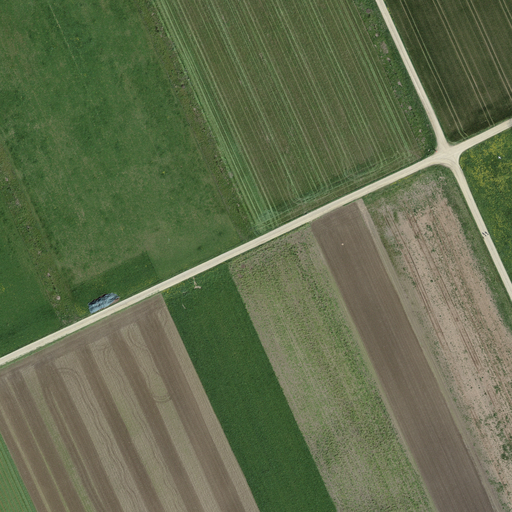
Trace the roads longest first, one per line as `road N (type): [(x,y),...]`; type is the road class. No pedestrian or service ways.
road 1 (residential): [(449,150),(0,362)]
road 2 (unclassified): [(379,0),(449,150)]
road 3 (track): [(449,150),(511,291)]
